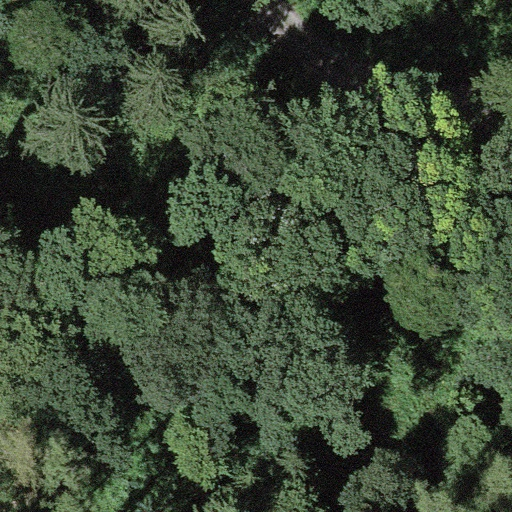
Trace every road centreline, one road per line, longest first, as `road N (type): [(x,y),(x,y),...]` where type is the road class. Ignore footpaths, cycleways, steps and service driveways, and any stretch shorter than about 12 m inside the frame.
road 1 (track): [(511,83),(424,99),(364,82),(292,37),(268,0)]
road 2 (track): [(424,99),(511,199)]
